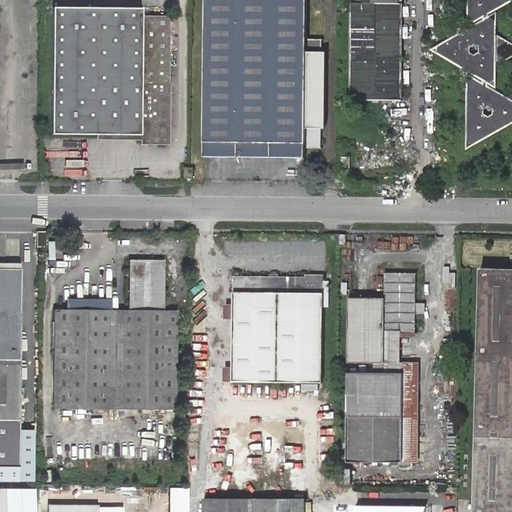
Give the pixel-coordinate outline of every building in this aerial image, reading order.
[(305,158),(305,148),(321,149),(321,128),(326,128),(326,53),(322,52),(322,40),(307,40),(307,0),(205,0),(204,143),(204,157),(205,157),(305,158)] [(354,0),(355,3),(352,3),(351,100),(401,101),(402,45),(402,4),(399,4),(398,0),(354,0)] [(475,142),(511,120),(511,103),(488,89),(488,80),(494,77),(494,66),(509,57),(510,54),(511,53),(511,47),(510,48),(510,45),(494,36),(494,24),(489,21),(489,12),(510,0),(470,0),(470,16),(476,19),(484,15),(484,23),(442,47),(442,53),(484,78),(483,86),(476,82),(470,85),(470,139),(475,142)] [(130,9),(77,8),(53,8),(51,135),(93,135),(141,136),(141,145),(169,145),(170,85),(169,85),(170,17),(142,17),(142,9),(130,9)] [(350,158),(340,157),(340,173),(350,173),(350,158)] [(185,168),(185,179),(193,179),(194,168),(190,168),(185,168)] [(47,232),(36,232),(36,247),(40,247),(47,247),(47,232)] [(55,310),(54,409),(176,410),(177,311),(163,311),(163,302),(164,261),(129,260),(128,300),(128,311),(114,311),(111,311),(110,311),(67,310),(55,310)] [(5,314),(20,315),(21,270),(1,269),(0,269),(0,468),(19,469),(20,421),(20,360),(5,360),(5,322),(5,314)] [(511,511),(511,269),(481,269),(474,511),(511,511)] [(455,289),(456,273),(443,272),(442,288),(455,289)] [(234,292),(233,382),(322,383),(323,293),(323,275),(306,275),(306,278),(234,277),(234,292)] [(416,314),(416,303),(416,276),(385,275),(385,298),(378,298),(348,298),(348,363),(361,363),(374,363),(384,363),(385,333),(401,333),(415,333),(416,314)] [(67,300),(67,310),(110,311),(110,300),(67,300)] [(21,322),(20,315),(5,314),(5,322),(5,360),(20,360),(21,322)] [(401,333),(385,333),(384,363),(374,363),(374,373),(403,373),(403,418),(414,418),(414,362),(401,362),(401,333)] [(403,418),(401,418),(401,462),(419,462),(420,362),(414,362),(414,418),(403,418)] [(374,363),(361,363),(361,367),(359,367),(359,373),(374,373),(374,363)] [(403,373),(374,373),(359,373),(348,373),(348,417),(347,462),(401,462),(401,418),(403,418),(403,373)] [(341,511),(357,511),(358,492),(342,492),(341,511)] [(304,511),(305,500),(205,499),(204,511),(304,511)]
